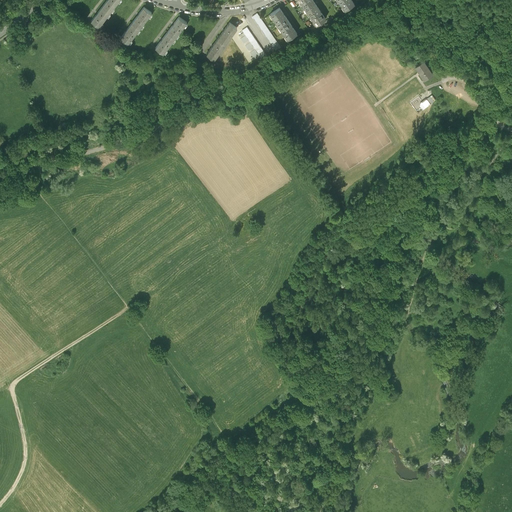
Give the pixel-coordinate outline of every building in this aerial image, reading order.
[(107,0),(103,6),(111,12),(119,0),(107,0)] [(297,0),(305,11),(317,4),(314,0),(297,0)] [(352,0),(337,0),(344,10),(354,3),(352,0)] [(317,4),(305,11),(315,25),(326,17),(317,4)] [(99,27),(111,12),(103,6),(91,21),(99,27)] [(280,7),(269,15),(278,27),(289,20),(280,7)] [(144,8),(132,23),(140,29),(152,13),(144,8)] [(257,14),(252,18),(275,51),(280,48),(257,14)] [(178,18),(167,33),(175,39),(186,24),(178,18)] [(289,20),(278,27),(286,39),(297,32),(289,20)] [(140,29),(132,23),(120,40),(128,46),(140,29)] [(238,28),(229,23),(218,39),(227,44),(238,28)] [(246,28),(241,32),(257,56),(262,52),(246,28)] [(167,33),(155,49),(163,55),(175,39),(167,33)] [(227,44),(218,39),(207,55),(215,61),(227,44)] [(434,74),(425,60),(415,67),(424,80),(434,74)] [(410,101),(418,112),(435,99),(431,93),(422,100),(418,95),(410,101)]
